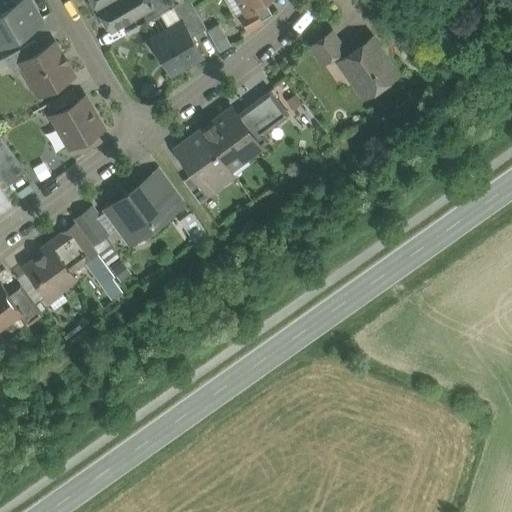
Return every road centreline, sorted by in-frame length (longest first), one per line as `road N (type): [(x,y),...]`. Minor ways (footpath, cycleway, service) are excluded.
road 1 (secondary): [(47,511),(511,184)]
road 2 (residential): [(141,137),(283,32),(311,0)]
road 3 (residential): [(0,240),(141,137)]
road 4 (residential): [(60,0),(141,137)]
